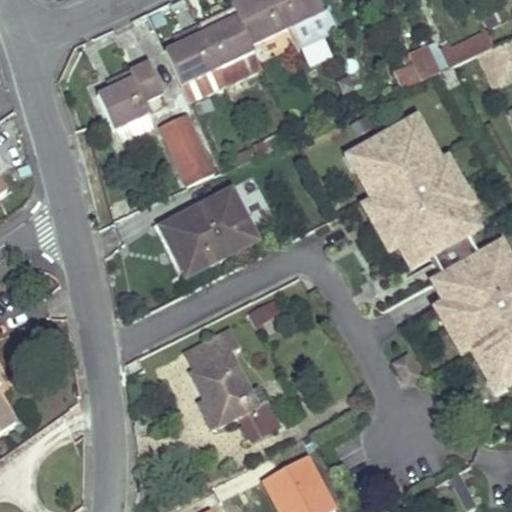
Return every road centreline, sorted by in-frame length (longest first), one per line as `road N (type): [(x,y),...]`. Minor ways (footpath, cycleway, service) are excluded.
road 1 (residential): [(73,225),(104,351),(113,511)]
road 2 (residential): [(23,44),(73,225)]
